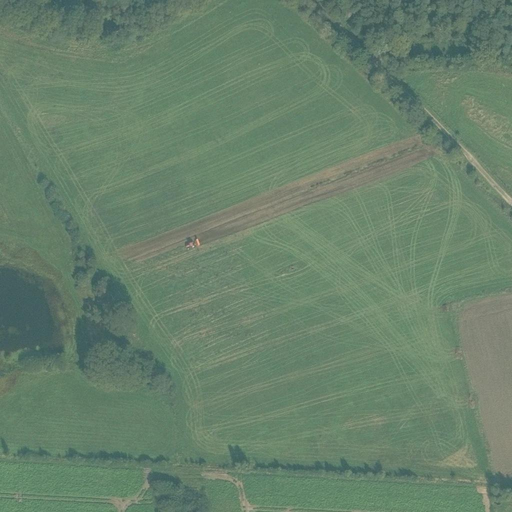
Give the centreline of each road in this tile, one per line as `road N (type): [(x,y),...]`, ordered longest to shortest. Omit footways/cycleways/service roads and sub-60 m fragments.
road 1 (track): [(511,204),(369,58)]
road 2 (track): [(369,58),(472,46),(511,55)]
